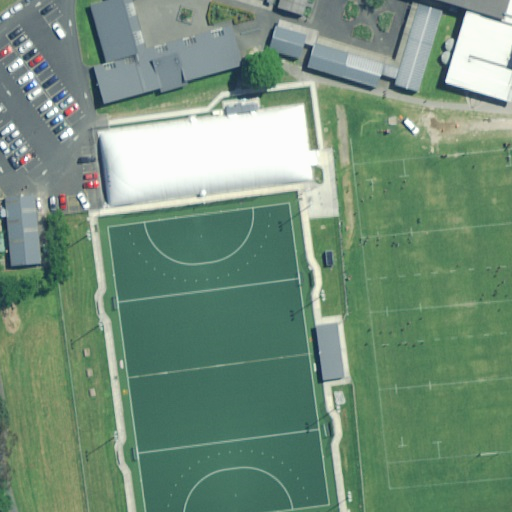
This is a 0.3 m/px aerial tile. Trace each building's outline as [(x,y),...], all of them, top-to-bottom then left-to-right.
[(318,0),(272,0),(269,11),(311,24),(318,0)] [(445,0),(474,9),(476,0),(445,0)] [(511,0),(476,0),(474,9),(451,82),(511,99),(511,0)] [(452,10),(421,1),(396,84),(426,94),(452,10)] [(87,19),(101,76),(136,67),(122,11),(87,19)] [(273,32),(264,58),(297,69),(306,43),(273,32)] [(388,65),(317,44),(309,70),(380,92),(388,65)] [(232,45),(91,84),(101,119),(242,81),(232,45)] [(338,94),(246,103),(248,129),(341,120),(338,94)] [(48,271),(43,195),(8,197),(13,274),(48,271)] [(301,244),(262,247),(266,295),(305,292),(301,244)]
